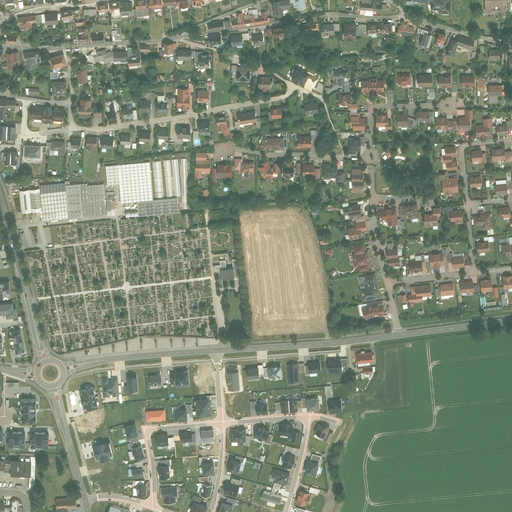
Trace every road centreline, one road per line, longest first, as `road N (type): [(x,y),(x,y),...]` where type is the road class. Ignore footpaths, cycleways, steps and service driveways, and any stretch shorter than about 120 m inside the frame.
road 1 (residential): [(405,15),(316,12),(178,35)]
road 2 (residential): [(74,123),(101,128),(185,116),(294,87)]
road 3 (tertiary): [(215,350),(398,334)]
road 4 (residential): [(178,35),(0,44)]
road 5 (tertiary): [(46,360),(0,190)]
road 6 (tertiary): [(64,369),(215,350)]
road 7 (residential): [(151,505),(146,429),(221,422)]
road 8 (residential): [(371,155),(220,152)]
road 9 (residential): [(178,35),(262,64),(294,87)]
road 10 (residential): [(371,155),(370,106),(446,104)]
